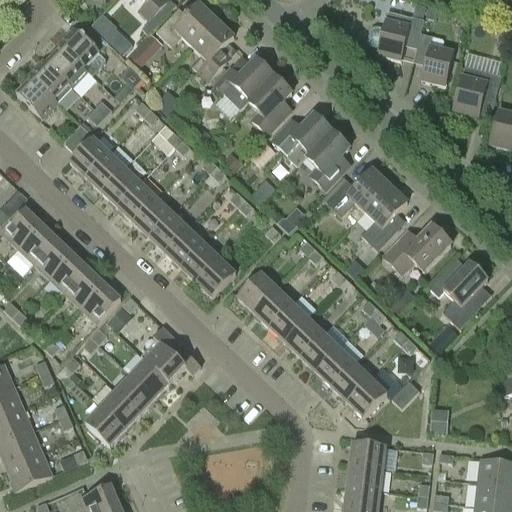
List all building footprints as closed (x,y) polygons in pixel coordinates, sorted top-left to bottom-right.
[(139,0),(147,7),(139,16),(149,25),(142,33),(148,39),(176,10),(166,0),(139,0)] [(412,21),(422,24),(425,10),(415,8),(412,21)] [(172,52),(182,42),(192,52),(217,26),(199,9),(182,27),(173,19),(156,37),(172,52)] [(427,11),(425,23),(433,25),(436,13),(427,11)] [(509,30),(511,18),(511,14),(504,12),(500,28),(509,30)] [(401,66),(406,46),(418,49),(420,38),(421,38),(424,25),(412,21),(410,31),(385,25),(384,33),(378,31),(374,31),(371,34),(368,45),(370,49),(374,51),(379,52),(377,60),(401,66)] [(225,69),(217,60),(234,42),(217,26),(192,52),(202,61),(192,71),(198,77),(192,84),(202,93),(208,87),(225,69)] [(106,64),(100,58),(99,57),(108,48),(86,28),(78,37),(74,33),(58,49),(88,77),(93,81),(106,68),(106,64)] [(454,57),(442,54),(444,46),(442,44),(421,38),(420,38),(418,49),(414,63),(426,66),(421,86),(446,92),(454,57)] [(132,50),(124,42),(115,52),(123,60),(132,50)] [(43,64),(73,93),(88,77),(58,49),(61,53),(47,67),(44,64),(43,64)] [(137,51),(126,62),(138,73),(149,62),(137,51)] [(468,58),(465,73),(498,78),(500,64),(468,58)] [(73,94),(72,93),(73,93),(43,64),(28,80),(58,108),(59,109),(63,109),(74,98),(73,94)] [(214,91),(240,115),(248,107),(248,108),(274,81),(256,64),(239,81),(230,73),(214,91)] [(478,122),(481,113),(492,116),(501,81),(489,78),(487,87),(463,81),(454,116),(478,122)] [(58,108),(28,80),(28,81),(31,84),(17,100),(42,124),(58,108)] [(284,123),(275,115),(292,97),(274,81),(248,108),(259,118),(251,125),(267,140),(284,123)] [(133,93),(127,88),(114,102),(119,108),(133,93)] [(183,110),(168,95),(155,108),(170,123),(183,110)] [(95,114),(104,123),(111,116),(102,107),(95,114)] [(143,123),(151,115),(143,108),(135,115),(143,123)] [(104,123),(95,114),(88,122),(97,131),(104,123)] [(151,115),(143,123),(152,131),(159,124),(151,115)] [(511,118),(499,115),(490,150),(511,155),(511,118)] [(298,172),(306,163),(332,136),(314,119),(297,137),(288,128),(271,145),(288,161),(287,162),(298,172)] [(73,157),(90,139),(80,130),(63,148),(73,157)] [(203,154),(213,144),(200,132),(190,142),(203,154)] [(306,163),(317,173),(309,180),(325,195),(342,178),(333,170),(350,153),(332,136),(306,163)] [(175,153),(182,146),(174,138),(167,145),(175,153)] [(86,183),(109,159),(93,143),(70,168),(86,183)] [(182,146),(175,153),(184,161),(190,154),(182,146)] [(250,164),(261,174),(276,159),(265,148),(250,164)] [(210,179),(217,171),(202,156),(198,161),(206,168),(202,172),(210,179)] [(223,166),(235,178),(243,170),(230,158),(223,166)] [(109,159),(86,183),(102,198),(125,174),(109,159)] [(217,171),(210,179),(219,188),(227,180),(217,171)] [(125,174),(102,198),(117,213),(141,189),(125,174)] [(341,221),(355,208),(365,217),(390,191),(372,174),(354,193),(343,182),(323,204),(341,221)] [(141,189),(117,213),(133,228),(156,204),(141,189)] [(398,234),(390,226),(407,208),(390,191),(365,217),(375,227),(362,241),(378,256),(398,234)] [(257,194),(250,202),(260,211),(267,203),(257,194)] [(0,214),(0,216),(8,224),(25,206),(16,197),(0,214)] [(238,212),(245,205),(237,198),(230,205),(238,212)] [(156,204),(133,228),(149,243),(172,219),(156,204)] [(245,205),(238,212),(247,221),(254,214),(245,205)] [(18,254),(42,229),(25,214),(2,239),(18,254)] [(172,219),(149,243),(165,258),(188,233),(172,219)] [(289,240),(297,231),(289,224),(285,224),(282,224),(278,229),(289,240)] [(34,269),(57,244),(42,229),(18,254),(34,269)] [(281,239),(273,231),(265,239),(273,247),(281,239)] [(431,231),(412,251),(403,242),(384,262),(402,280),(414,267),(425,277),(451,250),(431,231)] [(188,233),(165,258),(180,273),(204,248),(188,233)] [(49,284),(73,259),(57,244),(34,269),(49,284)] [(308,261),(315,254),(307,247),(300,254),(308,261)] [(204,248),(180,273),(196,288),(219,263),(204,248)] [(4,262),(21,277),(30,266),(14,251),(4,262)] [(315,254),(308,261),(317,270),(324,263),(315,254)] [(65,299),(89,274),(73,259),(49,284),(65,299)] [(219,263),(196,288),(212,303),(236,279),(219,263)] [(469,305),(488,285),(470,267),(465,272),(457,264),(429,293),(437,301),(443,295),(454,305),(442,317),(460,334),(479,314),(469,305)] [(81,314),(104,289),(89,274),(65,299),(81,314)] [(339,291),(346,284),(338,277),(331,284),(339,291)] [(253,318),(277,294),(261,278),(237,303),(253,318)] [(346,284),(339,291),(348,300),(355,293),(346,284)] [(104,289),(81,314),(97,329),(121,305),(104,289)] [(277,294),(253,318),(269,333),(293,309),(277,294)] [(398,301),(387,312),(395,319),(405,308),(398,301)] [(130,318),(138,310),(131,302),(123,311),(130,318)] [(370,321),(377,314),(369,307),(362,314),(370,321)] [(12,323),(19,316),(11,308),(4,315),(12,323)] [(293,309),(269,333),(285,348),(308,324),(293,309)] [(377,314),(370,321),(379,330),(386,323),(377,314)] [(19,316),(12,323),(21,331),(28,324),(19,316)] [(128,328),(116,317),(107,327),(119,337),(128,328)] [(308,324),(285,348),(300,363),(324,339),(308,324)] [(153,343),(161,350),(142,370),(166,393),(186,373),(180,368),(189,358),(163,333),(153,343)] [(100,335),(91,344),(99,351),(107,342),(100,335)] [(444,335),(427,352),(437,361),(454,344),(444,335)] [(401,352),(408,344),(400,337),(393,344),(401,352)] [(44,353),(51,346),(43,338),(36,345),(44,353)] [(324,339),(300,363),(316,378),(339,354),(324,339)] [(91,344),(84,352),(91,359),(99,351),(91,344)] [(408,344),(401,352),(423,372),(430,365),(408,344)] [(51,346),(44,353),(53,361),(60,354),(51,346)] [(339,354),(316,378),(332,393),(355,369),(339,354)] [(61,376),(68,383),(70,382),(81,370),(73,363),(61,376)] [(40,380),(50,376),(46,366),(36,371),(40,380)] [(0,397),(14,392),(4,369),(0,370),(0,397)] [(355,369),(332,393),(347,408),(371,384),(355,369)] [(128,384),(152,408),(166,393),(142,370),(128,384)] [(511,373),(504,373),(503,401),(511,400),(511,373)] [(50,376),(40,380),(45,392),(55,388),(50,376)] [(68,383),(61,376),(57,379),(65,387),(68,383)] [(70,392),(75,387),(70,382),(68,383),(65,387),(70,392)] [(152,408),(128,384),(114,399),(138,422),(152,408)] [(371,384),(347,408),(363,424),(387,399),(371,384)] [(402,414),(419,396),(409,386),(392,404),(402,414)] [(0,423),(24,414),(14,392),(0,397),(0,423)] [(138,422),(114,399),(100,413),(124,437),(138,422)] [(59,425),(69,420),(65,410),(55,414),(59,425)] [(52,413),(45,416),(47,419),(47,421),(49,424),(49,425),(55,423),(56,422),(52,413)] [(124,437),(100,413),(85,429),(110,452),(124,437)] [(0,450),(33,436),(24,414),(0,423),(0,450)] [(447,417),(432,416),(430,437),(446,438),(447,417)] [(69,420),(59,425),(64,436),(74,432),(69,420)] [(6,474),(43,458),(33,436),(0,450),(0,461),(1,461),(6,474)] [(72,446),(74,451),(81,448),(79,443),(72,446)] [(350,470),(383,474),(386,452),(352,448),(350,470)] [(79,470),(88,466),(84,455),(75,459),(79,470)] [(433,470),(434,459),(424,457),(422,469),(433,470)] [(43,458),(6,474),(12,486),(10,487),(15,497),(52,481),(43,458)] [(440,458),(439,467),(453,469),(454,460),(440,458)] [(79,470),(75,459),(63,464),(67,475),(79,470)] [(478,488),(511,492),(511,467),(480,464),(478,488)] [(383,474),(350,470),(347,492),(381,496),(383,474)] [(472,509),(473,485),(466,484),(464,508),(472,509)] [(475,511),(511,511),(511,492),(478,488),(475,511)] [(418,500),(429,502),(430,490),(420,489),(418,500)] [(83,511),(116,511),(120,511),(111,490),(80,503),(83,511)] [(378,511),(381,496),(347,492),(344,511),(378,511)] [(427,511),(429,502),(418,500),(416,511),(427,511)] [(434,507),(448,509),(449,502),(435,500),(434,507)]
